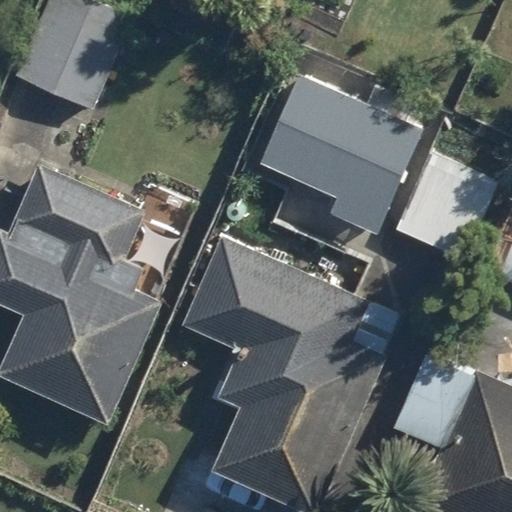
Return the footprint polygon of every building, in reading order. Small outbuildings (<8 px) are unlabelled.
[(139,13),(107,0),(53,0),(24,72),(103,104),(139,13)] [(341,204),(393,226),(436,121),(307,67),(270,157),(347,189),(341,204)] [(506,174),(440,147),(407,225),(474,253),(506,174)] [(0,293),(34,308),(9,367),(121,415),(173,295),(146,283),(156,261),(136,252),(156,205),(48,159),(18,228),(4,222),(0,232),(0,293)] [(511,208),(489,264),(511,273),(511,208)] [(251,402),(224,461),(329,507),(399,351),(362,334),(380,295),(230,229),(190,319),(247,345),(226,391),(251,402)] [(511,511),(511,374),(488,364),(428,499),(457,511),(511,511)]
